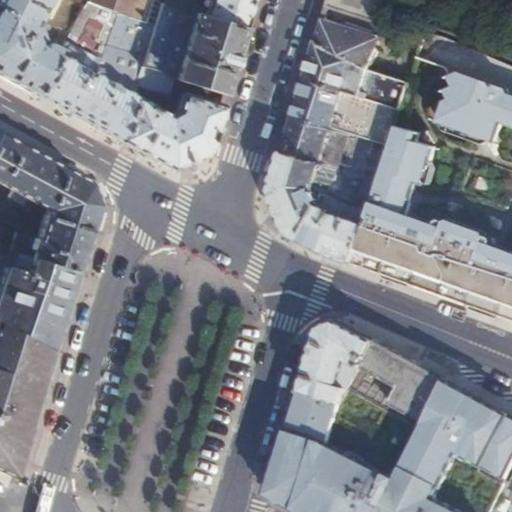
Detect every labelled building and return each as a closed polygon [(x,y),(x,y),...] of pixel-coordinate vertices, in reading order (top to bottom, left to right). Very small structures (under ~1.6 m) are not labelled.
[(0,0),(0,76),(0,77),(34,96),(77,7),(68,2),(58,22),(45,14),(36,31),(30,17),(38,0),(0,0)] [(80,0),(77,7),(34,96),(74,117),(114,140),(128,93),(132,81),(138,63),(141,52),(106,38),(107,35),(112,36),(113,33),(116,33),(126,12),(140,18),(147,0),(80,0)] [(164,0),(155,0),(141,52),(138,63),(172,77),(222,96),(233,61),(242,30),(202,14),(164,0)] [(206,0),(202,14),(242,30),(251,2),(251,0),(206,0)] [(326,0),(324,6),(376,25),(382,8),(377,7),(379,0),(385,0),(385,1),(395,5),(391,16),(429,30),(431,25),(398,12),(403,0),(326,0)] [(317,29),(314,41),(362,69),(393,80),(397,66),(376,58),(376,51),(374,46),(375,40),(321,19),(317,29)] [(511,59),(431,25),(429,30),(427,39),(422,56),(457,70),(465,88),(458,92),(461,101),(455,104),(448,123),(503,145),(511,125),(511,124),(511,254),(497,249),(499,241),(493,238),(490,232),(485,232),(455,220),(453,222),(444,220),(440,228),(422,221),(417,221),(416,222),(415,225),(407,222),(422,181),(428,184),(441,149),(424,142),(427,134),(399,123),(396,133),(391,147),(379,185),(354,261),(455,296),(511,316),(511,59)] [(390,45),(422,56),(427,39),(396,28),(390,45)] [(308,59),(302,78),(343,92),(347,78),(358,81),(362,69),(314,41),(308,59)] [(172,77),(138,63),(132,81),(166,93),(172,77)] [(297,95),(290,116),(391,147),(396,133),(338,110),(343,92),(302,78),(297,95)] [(164,114),(128,93),(114,140),(168,169),(204,153),(214,123),(218,109),(178,94),(173,110),(164,114)] [(286,131),(280,151),(379,185),(391,147),(290,116),(286,131)] [(13,251),(19,253),(74,273),(84,242),(93,212),(96,209),(97,204),(89,182),(42,157),(0,133),(0,182),(50,209),(40,240),(20,233),(13,251)] [(284,235),(354,261),(379,185),(280,151),(273,172),(267,193),(284,235)] [(0,321),(50,349),(63,307),(74,273),(19,253),(12,266),(4,265),(0,277),(0,321)] [(321,325),(302,390),(343,405),(350,390),(368,398),(379,378),(399,388),(393,406),(426,423),(447,377),(339,316),(321,325)] [(50,349),(0,321),(0,471),(13,475),(34,405),(50,349)] [(343,405),(302,390),(289,430),(272,484),(269,496),(301,511),(463,511),(436,498),(457,456),(484,470),(511,413),(511,411),(447,377),(426,423),(400,479),(331,444),(344,406),(343,405)] [(511,475),(511,413),(484,470),(508,483),(511,475)]
